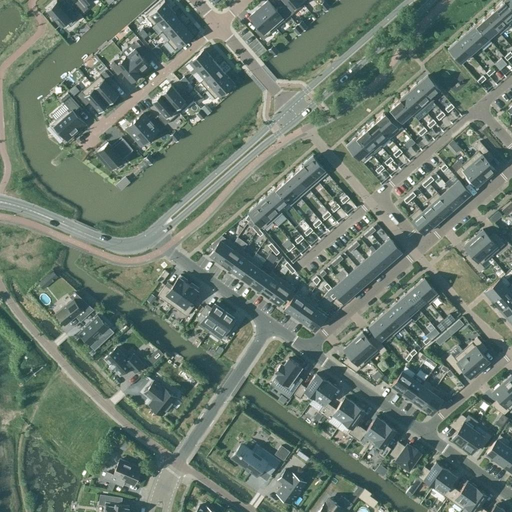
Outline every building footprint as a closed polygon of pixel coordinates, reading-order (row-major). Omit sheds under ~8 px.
[(78,0),(75,3),(83,12),(88,7),(86,4),(90,0),(78,0)] [(163,0),(145,16),(153,25),(157,22),(171,9),(164,0),(163,0)] [(267,0),(258,8),(276,27),(289,15),(282,7),(277,11),(267,0)] [(299,0),(283,0),(286,3),(282,7),(289,15),(303,4),(299,0)] [(511,0),(503,0),(503,1),(511,10),(511,0)] [(56,1),(46,9),(60,26),(61,25),(64,29),(73,21),(78,16),(70,7),(65,11),(56,1)] [(506,22),(509,26),(511,22),(511,10),(503,1),(494,9),(506,22)] [(258,8),(250,16),(259,27),(254,31),(262,39),(276,27),(258,8)] [(171,9),(157,22),(163,29),(178,16),(171,9)] [(494,9),(485,16),(497,30),(506,22),(494,9)] [(163,29),(161,31),(168,39),(185,24),(178,16),(163,29)] [(488,38),(497,30),(485,16),(476,24),(488,38)] [(168,39),(167,40),(174,49),(193,33),(185,24),(168,39)] [(476,24),(467,32),(479,46),(488,38),(476,24)] [(467,32),(458,40),(470,54),(479,46),(467,32)] [(470,54),(458,40),(449,48),(460,62),(470,54)] [(135,48),(126,56),(140,73),(149,64),(140,54),(145,50),(137,41),(132,45),(135,48)] [(204,49),(189,62),(196,70),(211,57),(204,49)] [(114,61),(109,65),(117,74),(122,70),(131,81),(140,73),(126,56),(116,64),(114,61)] [(211,57),(196,70),(203,78),(218,65),(211,57)] [(501,59),(495,65),(498,68),(504,62),(501,59)] [(203,78),(200,81),(207,90),(225,74),(218,65),(203,78)] [(492,67),(486,73),(489,76),(495,70),(492,67)] [(100,74),(91,82),(108,103),(118,94),(118,93),(117,94),(109,84),(113,80),(105,71),(100,75),(100,74)] [(225,74),(207,90),(215,98),(233,82),(225,74)] [(417,84),(432,101),(442,92),(427,75),(417,84)] [(483,75),(477,81),(479,84),(486,78),(483,75)] [(82,91),(77,95),(85,104),(90,100),(98,110),(98,111),(108,103),(91,82),(81,91),(82,91)] [(170,84),(161,92),(179,112),(193,100),(185,91),(180,95),(170,84)] [(417,84),(408,91),(423,108),(432,101),(417,84)] [(414,117),(423,108),(408,91),(399,99),(411,113),(414,117)] [(56,120),(50,124),(59,134),(61,132),(65,138),(67,139),(72,134),(73,132),(76,129),(78,129),(85,123),(76,113),(82,109),(67,92),(60,98),(64,103),(51,114),(56,120)] [(161,92),(152,100),(162,111),(157,115),(165,124),(179,112),(161,92)] [(396,114),(393,117),(399,123),(411,113),(399,99),(390,107),(396,114)] [(445,108),(448,111),(454,106),(451,103),(445,108)] [(436,116),(439,119),(445,114),(442,111),(436,116)] [(390,137),(402,127),(399,123),(393,117),(390,119),(384,112),(375,120),(390,137)] [(143,113),(126,128),(141,145),(158,130),(143,113)] [(436,122),(433,119),(427,124),(430,127),(436,122)] [(375,120),(366,128),(381,145),(390,137),(375,120)] [(372,153),(381,145),(366,128),(357,136),(372,153)] [(357,136),(347,145),(362,162),(372,153),(357,136)] [(108,142),(99,150),(103,154),(100,157),(106,164),(109,161),(113,166),(133,149),(123,138),(112,147),(108,142)] [(478,150),(469,158),(486,177),(495,169),(487,160),(492,155),(480,141),(474,146),(478,150)] [(402,152),(399,149),(393,154),(396,157),(402,152)] [(303,164),(318,181),(327,173),(312,156),(303,164)] [(393,159),(390,156),(384,162),(387,165),(393,159)] [(477,184),(486,177),(469,158),(455,170),(464,180),(469,175),(477,184)] [(303,164),(294,172),(308,189),(318,181),(303,164)] [(375,169),(378,173),(384,167),(381,164),(375,169)] [(299,197),(308,189),(294,172),(285,180),(299,197)] [(458,179),(449,187),(460,201),(470,193),(458,179)] [(285,180),(275,188),(287,201),(290,205),(299,197),(285,180)] [(451,209),(460,201),(449,187),(440,195),(437,191),(436,191),(451,209)] [(267,195),(279,209),(287,201),(275,188),(267,195)] [(436,191),(428,199),(431,203),(442,216),(451,209),(436,191)] [(279,209),(267,195),(258,204),(272,221),(282,212),(279,209)] [(346,195),(340,200),(343,203),(349,198),(346,195)] [(442,216),(431,203),(428,199),(427,200),(430,203),(422,211),(419,207),(418,207),(433,224),(442,216)] [(511,215),(511,202),(511,201),(501,210),(506,215),(509,212),(511,215)] [(340,206),(337,203),(331,208),(334,211),(340,206)] [(263,229),(272,221),(258,204),(248,212),(263,229)] [(433,224),(418,207),(409,215),(412,219),(424,232),(433,224)] [(330,214),(328,211),(322,216),(324,219),(330,214)] [(319,219),(313,224),(315,227),(321,222),(319,219)] [(312,230),(310,227),(304,232),(306,235),(312,230)] [(482,229),(473,237),(490,256),(504,244),(496,234),(490,238),(482,229)] [(301,234),(295,240),(297,243),(303,238),(301,234)] [(220,261),(233,243),(222,235),(209,246),(213,248),(210,254),(220,261)] [(392,258),(401,251),(389,237),(381,245),(392,258)] [(481,264),(490,256),(473,237),(464,245),(472,254),(467,258),(479,272),(484,267),(481,264)] [(286,248),(288,251),(294,245),(292,242),(286,248)] [(233,243),(220,261),(229,268),(243,250),(233,243)] [(381,245),(373,252),(384,265),(392,258),(381,245)] [(239,275),(252,257),(243,250),(229,268),(239,275)] [(373,252),(364,259),(376,272),(384,265),(373,252)] [(252,257),(239,275),(249,282),(262,264),(252,257)] [(368,280),(376,272),(364,259),(356,266),(368,280)] [(260,268),(263,264),(262,264),(249,282),(259,289),(272,271),(269,275),(260,268)] [(356,266),(348,273),(360,287),(368,280),(356,266)] [(52,270),(44,277),(49,283),(58,276),(54,272),(52,270)] [(165,270),(157,279),(161,282),(169,273),(165,270)] [(268,296),(282,278),(272,271),(259,289),(268,296)] [(352,294),(360,287),(348,273),(340,280),(352,294)] [(186,282),(187,279),(180,274),(170,288),(165,284),(158,295),(167,301),(172,305),(188,283),(186,282)] [(279,303),(284,296),(287,298),(295,287),(282,278),(268,296),(279,303)] [(414,286),(429,303),(439,295),(424,278),(414,286)] [(485,290),(494,299),(507,288),(499,278),(485,290)] [(338,295),(343,301),(352,294),(340,280),(332,288),(335,292),(338,295)] [(191,282),(190,284),(188,283),(172,305),(187,315),(194,305),(189,301),(198,287),(191,282)] [(429,303),(414,286),(405,294),(417,307),(426,299),(429,303)] [(295,315),(308,297),(298,289),(295,293),(292,291),(295,288),(295,287),(287,298),(290,300),(284,308),(295,315)] [(502,308),(511,299),(511,293),(507,288),(494,299),(502,308)] [(73,298),(56,313),(65,324),(76,314),(81,320),(95,307),(77,290),(71,295),(73,298)] [(417,307),(405,294),(396,302),(411,319),(411,318),(408,315),(417,307)] [(304,322),(316,306),(316,305),(317,303),(308,297),(295,315),(304,322)] [(511,315),(511,299),(502,308),(509,317),(511,315)] [(211,329),(225,309),(215,302),(210,309),(206,305),(196,318),(211,329)] [(402,327),(411,319),(396,302),(387,309),(402,327)] [(304,322),(315,329),(319,324),(321,325),(329,318),(325,315),(326,313),(316,306),(304,322)] [(211,329),(225,339),(235,326),(230,323),(235,316),(225,309),(211,329)] [(378,317),(393,334),(402,327),(387,309),(378,317)] [(449,313),(442,319),(447,325),(448,324),(452,320),(454,319),(449,313)] [(76,334),(89,347),(108,328),(96,315),(76,334)] [(393,335),(393,334),(378,317),(369,325),(381,339),(390,331),(393,335)] [(442,319),(435,325),(440,330),(443,328),(447,325),(442,319)] [(452,325),(446,329),(451,334),(456,330),(452,325)] [(446,329),(442,333),(447,338),(451,334),(446,329)] [(369,359),(378,351),(381,354),(386,349),(375,336),(370,341),(362,332),(353,340),(369,359)] [(463,349),(479,368),(488,360),(480,351),(485,347),(477,337),(463,349)] [(345,363),(356,371),(369,359),(353,340),(344,348),(352,357),(345,363)] [(109,356),(104,360),(109,366),(108,367),(113,372),(114,371),(120,377),(128,368),(134,374),(143,366),(133,356),(127,361),(115,349),(111,354),(110,354),(108,355),(109,356)] [(462,350),(454,357),(451,354),(446,359),(457,371),(462,367),(470,376),(479,368),(463,349),(462,350)] [(274,386),(289,397),(299,382),(293,377),(301,366),(289,357),(283,364),(281,363),(275,371),(279,374),(278,376),(280,378),(274,386)] [(415,373),(412,377),(402,370),(392,384),(402,392),(415,373)] [(303,391),(313,398),(327,379),(316,371),(305,387),(301,383),(294,393),(299,397),(303,391)] [(412,399),(425,380),(415,373),(402,392),(412,399)] [(511,394),(511,376),(510,375),(501,382),(511,394)] [(318,411),(323,415),(331,405),(326,402),(337,386),(327,379),(313,398),(312,398),(322,405),(318,411)] [(421,406),(434,387),(425,380),(412,399),(421,406)] [(160,387),(152,381),(143,393),(151,399),(148,404),(161,415),(175,396),(161,386),(160,387)] [(500,399),(493,406),(504,414),(511,406),(511,394),(501,382),(492,390),(500,399)] [(446,401),(432,391),(435,388),(434,387),(421,406),(431,413),(435,407),(437,409),(446,401)] [(278,400),(283,403),(287,398),(282,395),(278,400)] [(335,408),(331,405),(323,415),(329,419),(332,415),(341,422),(355,402),(344,395),(335,408)] [(353,436),(361,426),(356,423),(366,410),(355,402),(341,422),(351,428),(348,432),(353,436)] [(353,436),(359,440),(363,434),(372,441),(386,422),(376,414),(365,429),(361,426),(353,436)] [(461,445),(473,428),(464,421),(466,417),(461,414),(451,423),(458,428),(451,438),(461,445)] [(371,443),(381,450),(378,454),(383,458),(390,447),(386,445),(397,429),(386,422),(372,441),(371,443)] [(483,435),(473,428),(461,445),(471,452),(478,442),(484,446),(491,435),(485,431),(483,435)] [(486,453),(495,459),(508,440),(499,434),(486,453)] [(495,459),(504,465),(511,454),(511,449),(506,445),(509,441),(508,440),(495,459)] [(390,453),(397,458),(396,459),(408,468),(420,451),(412,446),(411,447),(407,443),(405,446),(398,442),(390,453)] [(250,469),(256,473),(261,466),(270,473),(278,461),(261,449),(257,455),(245,446),(241,451),(240,451),(239,453),(236,458),(246,466),(245,468),(246,467),(249,469),(248,470),(248,471),(250,469)] [(106,472),(104,478),(115,483),(118,477),(134,484),(141,468),(119,459),(113,474),(106,472)] [(417,476),(432,487),(445,468),(436,461),(430,470),(424,466),(417,476)] [(432,487),(447,497),(454,487),(449,483),(455,475),(445,468),(432,487)] [(290,503),(296,495),(293,493),(297,488),(300,490),(305,482),(292,472),(291,473),(285,469),(278,479),(284,483),(277,493),(290,503)] [(459,491),(454,487),(447,497),(462,508),(477,487),(475,487),(476,486),(472,483),(471,484),(467,481),(459,491)] [(481,511),(484,509),(479,505),(486,494),(477,487),(462,508),(464,507),(471,511),(481,511)] [(100,494),(99,504),(105,505),(103,511),(129,511),(130,511),(128,511),(129,505),(120,504),(121,497),(100,494)] [(345,511),(352,503),(345,498),(339,505),(329,498),(325,503),(324,503),(317,511),(345,511)]
